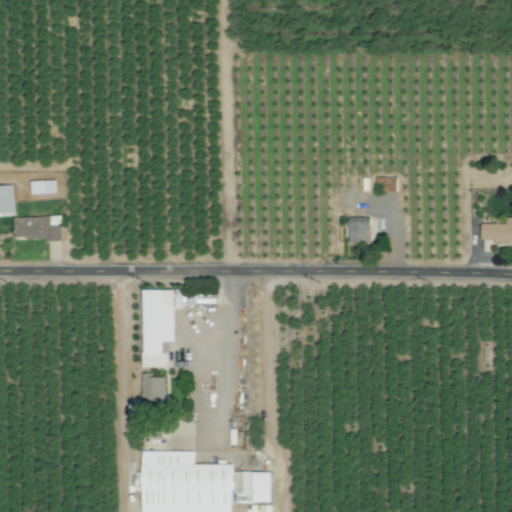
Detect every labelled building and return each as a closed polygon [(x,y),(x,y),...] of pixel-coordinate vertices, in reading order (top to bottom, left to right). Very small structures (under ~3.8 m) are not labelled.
[(0,215),(14,215),(13,188),(0,187),(0,215)] [(15,242),(61,242),(61,218),(15,218),(15,242)] [(347,223),(347,243),(372,243),(372,223),(347,223)] [(511,244),(511,223),(506,224),(506,225),(480,225),(480,244),(511,244)] [(162,292),(142,292),(142,356),(162,356),(162,292)] [(194,453),(140,453),(139,506),(270,506),(270,474),(231,474),(231,466),(194,466),(194,453)]
